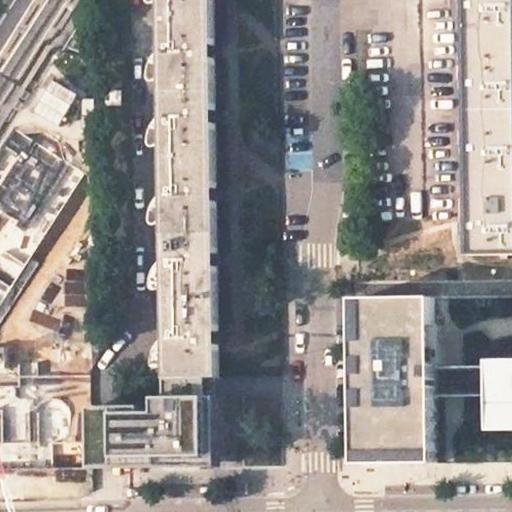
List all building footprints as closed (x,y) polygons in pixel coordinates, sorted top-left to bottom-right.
[(215,0),(161,0),(167,379),(221,378),(215,0)] [(511,0),(466,0),(470,256),(511,254),(511,0)] [(0,304),(85,173),(15,127),(0,149),(0,467),(95,467),(93,405),(92,375),(17,377),(18,385),(0,385),(0,304)] [(360,466),(446,468),(446,399),(445,370),(445,310),(361,311),(360,466)] [(511,357),(484,358),(484,370),(484,398),(484,425),(511,425),(511,357)] [(446,399),(484,398),(484,370),(445,370),(446,399)] [(222,466),(221,378),(167,379),(168,395),(160,396),(160,410),(147,411),(147,404),(93,405),(95,467),(222,466)]
